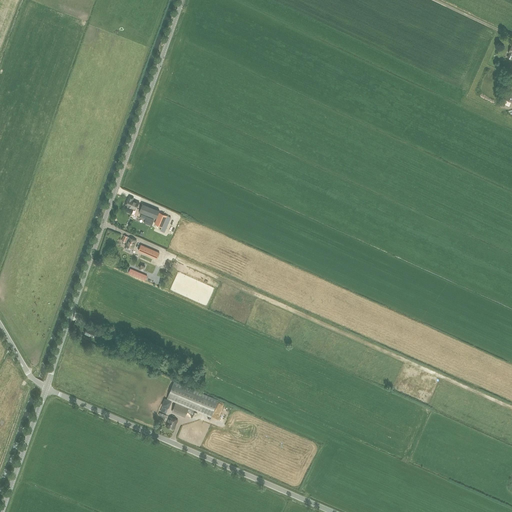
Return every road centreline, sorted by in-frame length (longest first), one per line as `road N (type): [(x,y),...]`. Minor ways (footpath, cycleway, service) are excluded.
road 1 (tertiary): [(46,388),(183,0)]
road 2 (tertiary): [(331,511),(46,388)]
road 3 (tertiary): [(2,511),(46,388)]
